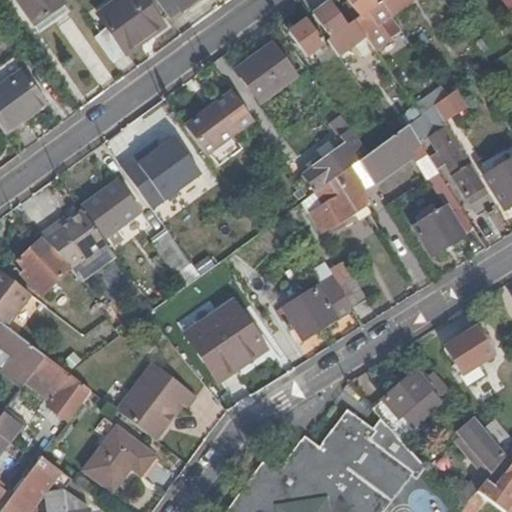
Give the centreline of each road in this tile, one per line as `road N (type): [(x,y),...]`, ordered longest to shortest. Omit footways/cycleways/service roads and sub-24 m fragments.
road 1 (residential): [(511,257),(240,425),(177,511)]
road 2 (residential): [(0,196),(266,0)]
